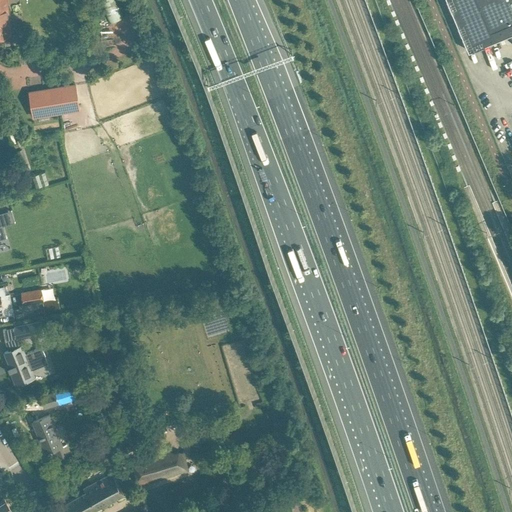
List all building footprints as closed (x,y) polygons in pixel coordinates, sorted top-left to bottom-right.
[(0,0),(0,36),(12,35),(8,5),(5,6),(4,0),(0,0)] [(116,0),(99,0),(109,22),(124,16),(116,0)] [(511,0),(447,0),(469,50),(511,32),(511,0)] [(75,84),(30,91),(34,116),(79,108),(75,84)] [(0,286),(0,314),(5,313),(5,315),(15,313),(10,293),(6,293),(4,285),(0,286)] [(43,300),(41,288),(21,292),(23,303),(43,300)] [(59,301),(44,304),(45,311),(60,308),(59,301)] [(42,321),(29,323),(14,326),(17,338),(31,335),(32,338),(38,337),(38,336),(42,335),(42,336),(44,335),(42,321)] [(245,338),(221,344),(238,403),(261,396),(245,338)] [(42,347),(25,353),(22,345),(5,352),(12,370),(11,371),(16,384),(22,381),(22,382),(24,381),(34,377),(29,364),(46,358),(42,347)] [(60,390),(55,391),(41,396),(45,407),(59,402),(64,401),(63,396),(62,396),(60,390)] [(62,445),(50,414),(33,421),(41,439),(39,440),(45,453),(51,451),(53,450),(52,450),(55,449),(58,458),(71,453),(67,443),(62,445)] [(187,469),(183,452),(173,455),(169,449),(133,459),(138,485),(187,469)] [(112,472),(80,489),(82,493),(65,502),(71,511),(89,511),(124,493),(112,472)] [(9,511),(11,511),(4,499),(0,502),(0,511),(9,511)]
